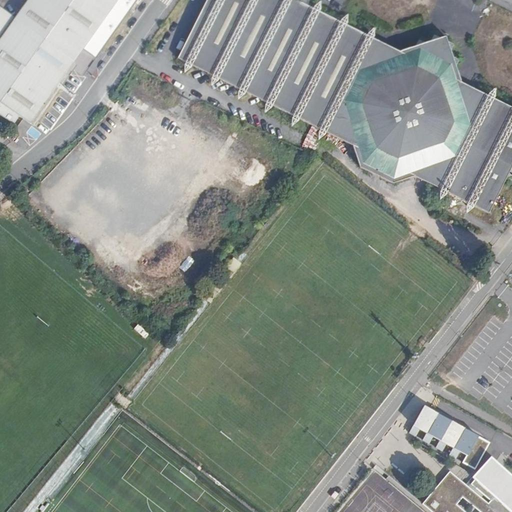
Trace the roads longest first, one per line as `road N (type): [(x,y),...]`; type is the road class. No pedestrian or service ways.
road 1 (unclassified): [(308,511),(490,279)]
road 2 (unclassified): [(0,184),(73,123),(162,0)]
